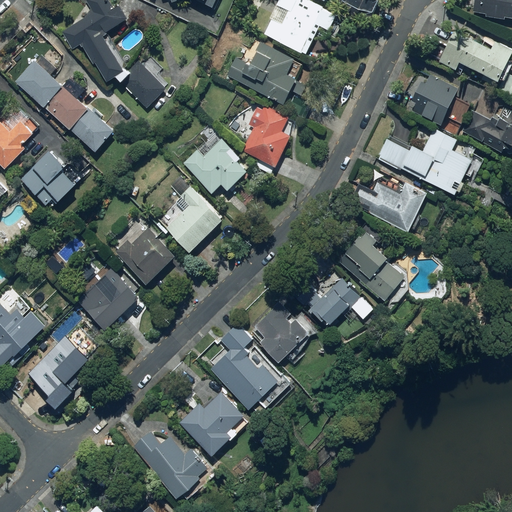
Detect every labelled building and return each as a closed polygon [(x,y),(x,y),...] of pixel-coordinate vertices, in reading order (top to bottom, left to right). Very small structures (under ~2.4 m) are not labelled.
[(111,0),(88,0),(95,12),(64,31),(75,49),(83,44),(84,47),(86,46),(96,63),(99,61),(111,81),(119,76),(150,107),(169,88),(141,60),(127,68),(106,36),(110,33),(109,31),(131,18),(123,5),(117,8),(111,0)] [(273,19),(266,33),(305,52),(305,51),(309,53),(323,25),(332,29),(339,15),(325,9),(326,7),(310,0),(281,0),(280,4),(292,10),(285,24),(273,19)] [(338,0),(343,3),(345,0),(362,8),(377,11),(382,0),(338,0)] [(511,0),(477,0),(476,11),(489,13),(489,15),(508,18),(508,16),(511,16),(511,0)] [(457,30),(441,60),(459,69),(463,61),(487,73),(484,78),(497,85),(500,79),(502,81),(511,61),(511,47),(499,41),(495,48),(457,30)] [(249,34),(229,75),(287,104),(300,79),(290,74),(297,58),(249,34)] [(36,60),(17,81),(99,151),(118,130),(36,60)] [(462,88),(433,73),(430,79),(423,75),(414,92),(418,94),(415,100),(419,102),(415,110),(425,115),(425,114),(435,118),(434,120),(444,124),(462,88)] [(267,104),(264,109),(260,107),(251,124),(256,127),(245,150),(279,166),(294,135),(285,131),(292,116),(267,104)] [(493,119),(476,110),(465,131),(505,152),(510,141),(511,141),(511,106),(507,104),(501,116),(496,113),(493,119)] [(0,120),(0,159),(9,168),(29,147),(26,144),(37,133),(24,120),(12,132),(0,120)] [(389,138),(380,156),(381,157),(380,159),(403,170),(404,168),(458,194),(460,190),(463,191),(467,182),(464,181),(468,173),(473,176),(476,170),(480,172),(486,161),(479,158),(478,160),(474,158),(476,153),(475,153),(478,148),(437,127),(434,133),(427,129),(424,136),(430,139),(425,149),(416,145),(413,150),(389,138)] [(199,149),(186,162),(216,192),(225,183),(231,190),(251,171),(241,161),(244,158),(224,138),(206,156),(199,149)] [(54,150),(24,179),(49,205),(56,198),(60,203),(80,184),(66,170),(70,166),(54,150)] [(511,206),(511,183),(495,175),(483,201),(492,206),(496,199),(511,206)] [(0,199),(11,189),(0,178),(0,199)] [(430,192),(408,181),(403,193),(380,182),(376,190),(381,193),(379,197),(363,189),(355,204),(411,231),(430,192)] [(192,205),(169,227),(193,252),(226,219),(193,185),(183,195),(192,205)] [(130,240),(118,251),(150,284),(179,256),(151,227),(134,244),(130,240)] [(363,235),(342,261),(389,300),(394,302),(401,301),(412,288),(410,271),(377,244),(380,239),(370,231),(366,237),(363,235)] [(115,268),(80,300),(108,329),(143,297),(115,268)] [(376,309),(345,277),(313,307),(326,321),(329,318),(334,323),(353,305),(366,319),(376,309)] [(34,311),(28,317),(19,309),(14,314),(0,299),(0,359),(5,365),(18,356),(48,325),(34,311)] [(266,339),(263,341),(282,362),(313,332),(304,323),(305,322),(316,334),(321,332),(304,311),(299,316),(301,318),(300,319),(299,318),(295,322),(290,317),(295,313),(282,301),(257,326),(259,328),(257,330),(266,339)] [(233,349),(213,368),(253,408),(282,380),(266,363),(265,365),(247,347),(256,339),(240,323),(223,339),(233,349)] [(69,335),(30,375),(54,398),(93,358),(69,335)] [(202,401),(182,420),(215,453),(232,437),(233,438),(251,421),(245,415),(248,413),(224,389),(215,398),(214,396),(206,404),(202,401)] [(136,444),(180,497),(185,492),(191,500),(212,483),(210,481),(225,468),(211,451),(204,457),(195,446),(188,451),(181,443),(173,434),(163,442),(153,430),(136,444)] [(260,439),(268,449),(275,443),(268,433),(260,439)] [(116,511),(131,511),(137,507),(128,497),(114,509),(116,511)]
